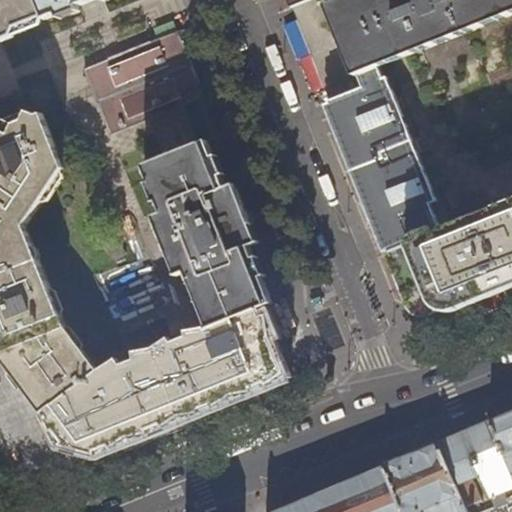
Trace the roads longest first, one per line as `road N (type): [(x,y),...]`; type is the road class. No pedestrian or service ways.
road 1 (residential): [(236,0),(396,404)]
road 2 (tertiary): [(396,404),(113,511)]
road 3 (tertiary): [(511,360),(396,404)]
